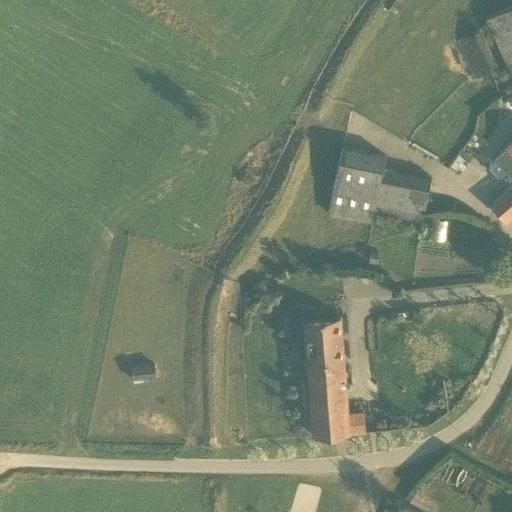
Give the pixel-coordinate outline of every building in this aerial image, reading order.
[(395,0),(393,0),(387,9),(396,15),(403,6),(395,0)] [(511,7),(487,19),(511,73),(511,7)] [(458,39),(475,76),(497,66),(481,29),(458,39)] [(511,185),(492,203),(507,221),(511,216),(511,141),(494,157),(511,176),(511,185)] [(340,144),(328,213),(371,221),(374,209),(421,219),(431,174),(384,163),(386,154),(340,144)] [(504,237),(494,231),(490,239),(500,245),(504,237)] [(378,260),(379,252),(369,251),(368,262),(377,263),(378,260)] [(347,411),(340,316),(300,319),(309,436),(364,432),(362,410),(347,411)] [(155,361),(131,363),(133,381),(156,380),(155,361)]
